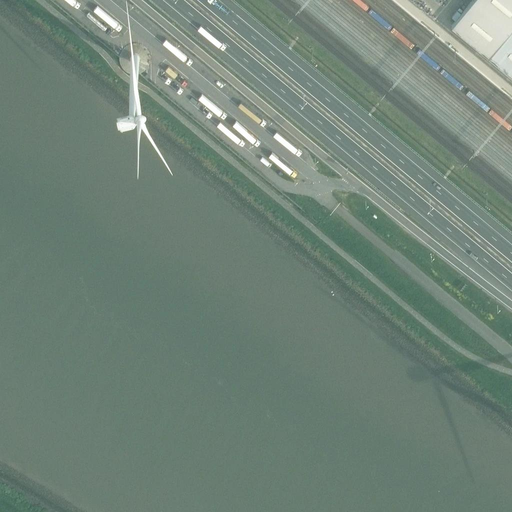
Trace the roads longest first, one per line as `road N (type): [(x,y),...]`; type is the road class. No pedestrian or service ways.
road 1 (motorway): [(162,0),(511,287)]
road 2 (motorway): [(511,253),(207,0)]
road 3 (motorway): [(356,184),(511,305)]
